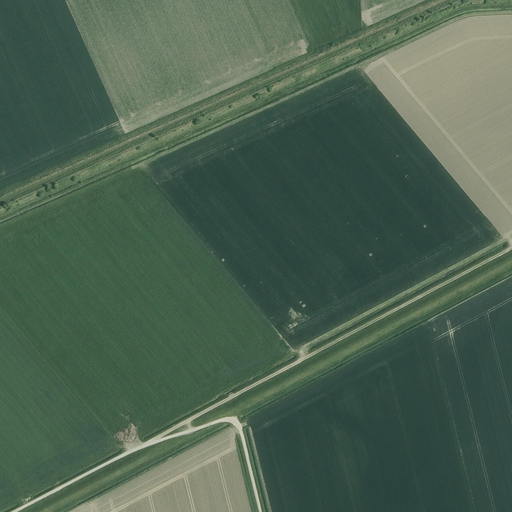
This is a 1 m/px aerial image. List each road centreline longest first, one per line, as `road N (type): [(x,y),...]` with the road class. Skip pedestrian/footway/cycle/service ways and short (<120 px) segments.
road 1 (track): [(0,200),(446,0)]
road 2 (track): [(146,445),(510,247),(508,237)]
road 3 (unclassified): [(11,511),(146,445),(235,416),(261,511)]
